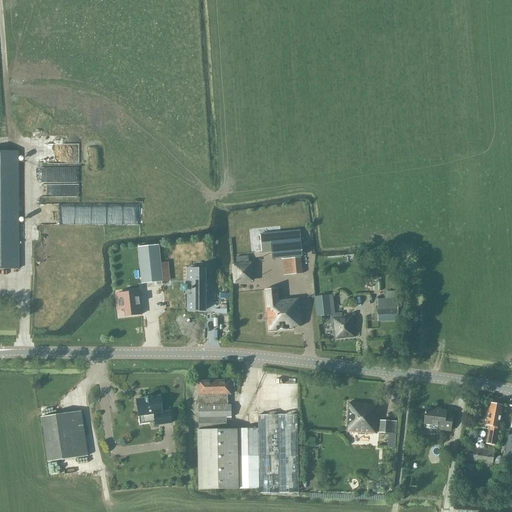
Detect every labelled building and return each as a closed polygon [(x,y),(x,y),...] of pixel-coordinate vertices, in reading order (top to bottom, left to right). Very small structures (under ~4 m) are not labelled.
[(18,151),(0,151),(0,268),(19,269),(18,151)] [(80,175),(80,162),(53,161),(52,174),(80,175)] [(272,259),(303,257),(300,235),(270,238),(272,259)] [(159,245),(138,247),(142,284),(162,282),(159,245)] [(290,276),(302,275),(301,258),(289,259),(290,276)] [(204,311),(204,301),(204,295),(210,295),(210,281),(204,281),(204,269),(188,269),(188,281),(193,281),(193,287),(192,287),(192,289),(193,289),(193,295),(188,295),(188,311),(204,311)] [(264,290),(268,333),(294,330),(293,327),(301,326),(298,298),(279,300),(278,289),(264,290)] [(118,300),(117,300),(117,301),(118,309),(118,310),(125,309),(126,316),(142,314),(139,292),(138,292),(125,293),(124,293),(118,294),(118,300)] [(329,295),(315,297),(317,317),(331,315),(329,295)] [(221,299),(222,331),(233,331),(232,299),(221,299)] [(385,299),(377,299),(378,322),(398,321),(398,299),(385,299)] [(334,340),(355,338),(352,317),(332,319),(334,340)] [(230,381),(197,381),(198,431),(226,429),(226,418),(231,418),(231,406),(228,406),(228,395),(231,395),(230,381)] [(158,425),(173,422),(170,410),(164,412),(160,396),(151,398),(151,397),(145,399),(136,401),(140,418),(155,414),(158,425)] [(347,433),(376,435),(377,414),(376,414),(376,404),(349,403),(347,433)] [(484,415),(482,425),(489,426),(486,444),(496,445),(503,406),(489,403),(489,405),(487,407),(486,408),(485,410),(484,412),(484,415)] [(438,430),(450,432),(452,416),(445,415),(446,410),(427,408),(424,424),(438,426),(438,430)] [(87,456),(81,411),(41,417),(48,462),(87,456)] [(226,429),(198,431),(199,490),(239,489),(260,489),(260,494),(298,493),(297,414),(258,415),(258,428),(232,429),(226,429)] [(379,432),(396,433),(397,421),(380,421),(379,432)] [(459,459),(481,463),(492,465),(492,464),(494,452),(461,446),(459,459)] [(492,464),(492,465),(481,463),(480,470),(491,472),(493,464),(492,464)]
